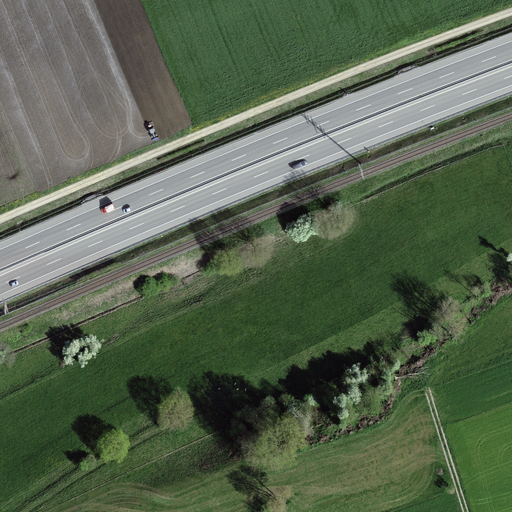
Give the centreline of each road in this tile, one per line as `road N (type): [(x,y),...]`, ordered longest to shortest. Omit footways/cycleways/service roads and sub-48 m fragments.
road 1 (motorway): [(0,285),(511,75)]
road 2 (motorway): [(511,50),(0,259)]
road 3 (track): [(511,13),(0,220)]
road 4 (track): [(466,511),(415,368)]
